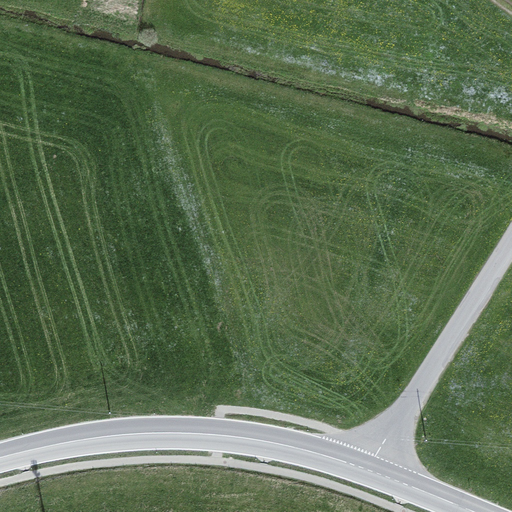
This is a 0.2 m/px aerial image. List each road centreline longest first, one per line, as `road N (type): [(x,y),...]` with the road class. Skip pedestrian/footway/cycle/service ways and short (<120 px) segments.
road 1 (secondary): [(0,457),(169,432),(262,440),(366,469)]
road 2 (unclassified): [(366,469),(511,239)]
